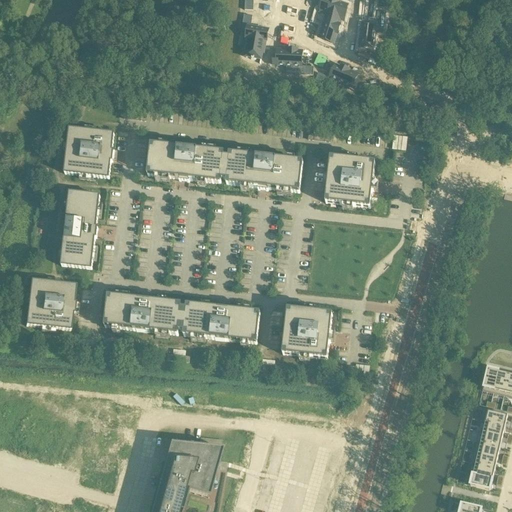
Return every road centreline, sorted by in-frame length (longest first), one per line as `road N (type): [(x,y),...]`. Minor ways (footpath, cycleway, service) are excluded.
road 1 (residential): [(444,230),(128,189),(117,282),(418,312)]
road 2 (track): [(42,99),(465,128)]
road 3 (residential): [(479,168),(450,101),(389,84),(341,52)]
road 4 (residential): [(126,506),(0,471)]
